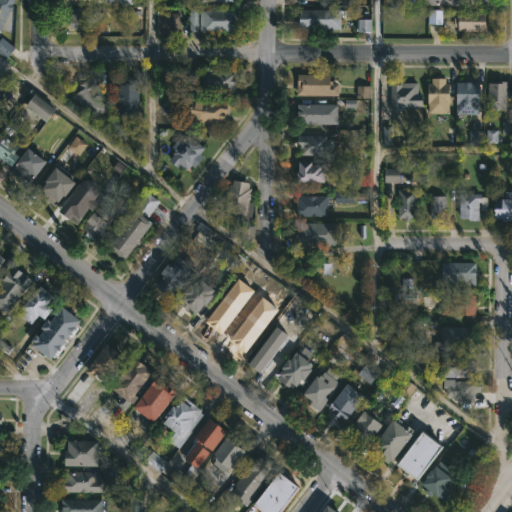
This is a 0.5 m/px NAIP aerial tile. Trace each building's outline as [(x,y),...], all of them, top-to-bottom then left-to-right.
[(15,0),(0,33),(0,0),(15,0)] [(98,30),(70,29),(72,7),(106,8),(106,30),(98,30)] [(199,9),(199,11),(204,11),(204,10),(237,10),(235,30),(190,31),(191,17),(182,17),(182,8),(199,8),(199,9)] [(343,29),(301,29),(301,9),(343,9),(343,29)] [(428,23),(441,23),(442,9),(428,9),(428,23)] [(487,12),(487,25),(489,25),(489,32),(460,31),(460,26),(455,26),(455,14),(459,14),(459,11),(487,12)] [(181,36),(159,35),(159,13),(182,13),(181,36)] [(358,32),(371,32),(371,19),(358,19),(358,32)] [(0,53),(7,58),(15,47),(1,38),(0,39),(0,53)] [(237,70),(237,94),(225,94),(225,92),(202,92),(202,69),(237,70)] [(331,74),(331,82),(340,82),(340,95),(298,95),(298,73),(331,74)] [(109,108),(91,120),(75,95),(81,91),(78,86),(97,74),(105,86),(98,90),(109,108)] [(447,78),(447,82),(451,82),(451,113),(431,113),(430,82),(433,82),(433,78),(447,78)] [(140,79),(140,115),(120,115),(119,92),(120,92),(120,84),(126,84),(126,79),(140,79)] [(509,81),(508,109),(511,109),(511,134),(503,133),(506,111),(488,110),(489,82),(509,81)] [(480,114),(457,114),(458,82),(481,82),(480,114)] [(419,83),(419,94),(425,94),(425,107),(403,106),(403,110),(391,110),(392,84),(419,83)] [(370,86),(356,85),(356,98),(370,99),(370,86)] [(56,109),(47,120),(27,105),(36,94),(56,109)] [(197,99),(205,101),(207,99),(232,104),(228,126),(216,124),(215,126),(190,120),(193,98),(197,99)] [(339,124),(303,123),(304,104),(339,104),(339,124)] [(383,125),(384,145),(392,144),(391,124),(383,125)] [(498,130),(487,129),(487,143),(497,143),(498,130)] [(0,131),(1,130),(6,134),(7,133),(9,135),(12,131),(20,137),(17,140),(16,139),(15,141),(20,145),(18,148),(22,152),(12,165),(0,156),(0,131)] [(469,144),(482,144),(482,131),(469,130),(469,144)] [(183,133),(188,136),(189,135),(203,146),(198,153),(204,157),(195,168),(192,165),(187,171),(181,166),(179,168),(169,160),(175,154),(173,153),(176,150),(172,147),(183,133)] [(327,134),(327,138),(334,138),(334,157),(324,157),(324,154),(302,154),(302,147),(299,147),(299,134),(327,134)] [(79,155),(87,144),(75,136),(67,147),(79,155)] [(34,144),(49,157),(47,160),(49,162),(29,187),(10,172),(34,144)] [(327,167),(327,181),(299,180),(301,159),(314,160),(314,163),(325,163),(325,167),(327,167)] [(58,166),(61,167),(62,166),(75,176),(73,177),(78,181),(56,206),(39,193),(49,181),(47,180),(58,166)] [(385,182),(400,182),(400,169),(385,169),(385,182)] [(251,183),(250,188),(253,188),(252,191),(255,192),(254,195),(251,194),(250,202),(255,203),(253,217),(227,213),(228,207),(226,207),(230,184),(233,185),(234,179),(251,183)] [(98,206),(113,218),(109,223),(111,225),(99,241),(94,237),(92,240),(85,235),(87,232),(82,227),(96,211),(91,208),(82,220),(81,219),(77,223),(61,211),(82,184),(88,180),(96,182),(100,188),(101,193),(97,199),(101,203),(98,206)] [(411,217),(411,220),(404,220),(404,218),(398,218),(399,189),(417,189),(417,218),(411,217)] [(511,220),(504,220),(504,218),(496,218),(496,198),(506,198),(506,190),(511,190),(511,220)] [(154,224),(126,260),(109,247),(138,210),(135,208),(148,192),(160,201),(147,218),(154,224)] [(335,202),(353,203),(353,193),(335,193),(335,202)] [(483,193),(483,197),(489,197),(489,209),(482,209),(482,202),(480,202),(480,221),(470,221),(470,218),(460,218),(460,193),(483,193)] [(329,216),(298,216),(298,196),(329,196),(329,216)] [(440,219),(431,219),(431,196),(447,196),(447,219),(440,219)] [(338,223),(338,246),(301,245),(301,242),(297,242),(297,227),(301,227),(301,222),(338,223)] [(232,275),(246,260),(233,249),(220,264),(232,275)] [(178,255),(187,262),(189,259),(197,265),(188,277),(190,279),(182,289),(179,287),(171,298),(155,286),(163,275),(161,273),(169,263),(171,265),(178,255)] [(477,284),(443,284),(444,262),(478,262),(477,284)] [(16,266),(34,280),(30,284),(32,286),(16,304),(17,306),(10,315),(0,307),(0,284),(5,279),(4,278),(11,269),(13,270),(16,266)] [(201,278),(216,289),(213,292),(215,294),(207,305),(205,304),(202,308),(204,309),(201,313),(198,310),(195,313),(180,302),(193,282),(196,284),(201,278)] [(42,284),(60,299),(46,318),(40,314),(37,317),(36,316),(32,322),(18,312),(37,287),(39,288),(42,284)] [(227,294),(239,304),(237,307),(239,309),(225,327),(222,325),(221,326),(209,317),(210,316),(209,315),(212,310),(210,308),(217,299),(219,301),(227,294)] [(476,308),(476,318),(467,317),(467,315),(441,315),(442,294),(477,295),(476,308)] [(60,305),(63,307),(64,306),(82,320),(77,326),(79,327),(72,336),(70,335),(64,344),(65,345),(58,354),(57,353),(52,359),(46,353),(44,356),(37,351),(39,349),(34,344),(36,342),(33,339),(37,334),(40,336),(46,329),(43,327),(49,318),(52,321),(57,314),(55,312),(60,305)] [(475,340),(475,346),(447,346),(446,352),(436,352),(436,340),(443,340),(443,325),(475,326),(475,340)] [(291,336),(263,373),(252,365),(280,327),(291,336)] [(126,358),(108,382),(98,375),(95,379),(87,373),(108,344),(126,357),(126,358)] [(308,358),(315,364),(312,368),(314,369),(299,386),(296,384),(292,389),(278,378),(285,368),(283,367),(290,357),(292,359),(303,344),(313,352),(308,358)] [(474,376),(442,376),(442,356),(474,356),(474,376)] [(140,398),(128,413),(116,405),(122,396),(113,390),(136,359),(155,372),(138,396),(140,398)] [(358,375),(371,383),(377,371),(364,364),(358,375)] [(346,378),(321,412),(304,398),(320,376),(322,378),(329,366),(346,378)] [(158,420),(156,423),(136,407),(159,378),(179,394),(158,420)] [(407,399),(416,387),(405,378),(396,390),(407,399)] [(482,380),(482,390),(476,390),(476,401),(455,402),(455,396),(447,396),(445,380),(482,380)] [(346,422),(363,395),(346,383),(328,410),(346,422)] [(189,399),(203,410),(201,413),(205,416),(179,449),(168,440),(175,432),(164,422),(168,417),(165,415),(174,404),(176,406),(184,396),(189,399)] [(387,426),(373,445),(354,431),(367,412),(387,426)] [(223,440),(214,451),(204,444),(203,446),(211,452),(199,468),(183,457),(194,442),(192,440),(210,417),(228,431),(222,440),(223,440)] [(414,436),(394,463),(392,461),(389,464),(372,452),(395,420),(415,435),(414,436)] [(445,448),(420,480),(412,473),(409,477),(403,473),(406,468),(401,465),(426,433),(445,448)] [(248,451),(234,470),(230,467),(228,470),(221,464),(222,462),(214,456),(230,436),(248,451)] [(101,442),(100,467),(66,466),(66,452),(69,452),(69,441),(101,442)] [(160,473),(168,462),(151,451),(144,462),(160,473)] [(261,455),(274,463),(272,467),(275,469),(247,507),(236,498),(238,495),(234,492),(237,487),(235,485),(254,460),(257,462),(261,455)] [(443,463),(457,473),(453,478),(455,479),(450,485),(456,490),(447,501),(434,494),(432,497),(424,492),(427,488),(424,485),(429,478),(428,478),(433,471),(438,466),(440,467),(443,463)] [(197,475),(182,493),(169,483),(180,470),(184,474),(192,465),(200,471),(197,475)] [(96,473),(105,473),(105,493),(62,492),(62,480),(67,480),(67,472),(96,473)] [(283,511),(265,511),(256,505),(281,472),(302,489),(283,511)] [(103,511),(62,511),(62,499),(103,500),(103,511)]
